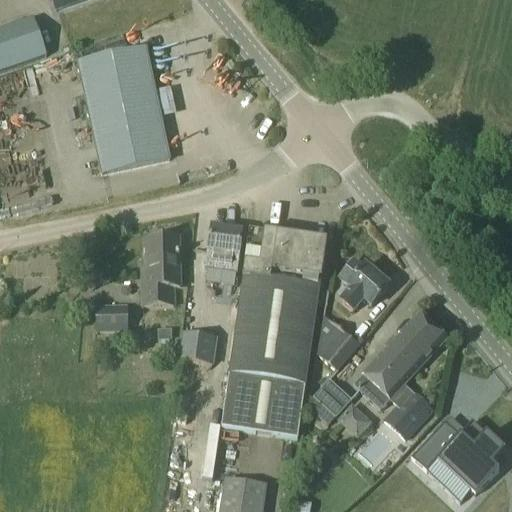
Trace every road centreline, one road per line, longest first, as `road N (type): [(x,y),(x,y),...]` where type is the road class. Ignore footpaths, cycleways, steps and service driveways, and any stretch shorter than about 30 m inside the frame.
road 1 (unclassified): [(0,239),(195,201),(263,172),(315,132)]
road 2 (tertiary): [(511,370),(315,132)]
road 3 (unclassified): [(511,193),(470,169),(402,107),(375,103),(315,132)]
road 4 (tertiary): [(315,132),(206,0)]
